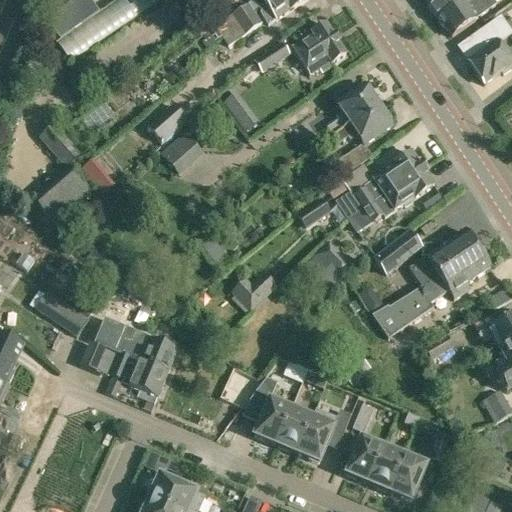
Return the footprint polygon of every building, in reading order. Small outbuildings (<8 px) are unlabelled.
[(97,14),(87,0),(74,0),(45,21),(59,41),(97,14)] [(129,10),(143,0),(161,0),(162,1),(164,0),(121,0),(55,46),(69,66),(136,20),(129,10)] [(260,9),(273,0),(251,0),(253,3),(255,1),(260,9)] [(261,14),(269,27),(309,1),(307,0),(273,0),(260,9),(263,13),(261,14)] [(421,0),(435,19),(461,0),(421,0)] [(450,39),(494,7),(489,0),(461,0),(435,19),(450,39)] [(215,28),(221,37),(254,16),(247,6),(215,28)] [(221,37),(228,47),(260,26),(254,16),(221,37)] [(293,51),(310,78),(319,72),(322,77),(333,69),(332,67),(346,58),(325,27),(311,36),(313,38),(293,51)] [(467,64),(483,87),(511,66),(511,64),(497,43),(467,64)] [(252,64),(261,77),(289,58),(281,45),(252,64)] [(326,131),(332,140),(378,108),(371,99),(373,96),(369,90),(366,90),(364,88),(351,97),(349,94),(343,92),(336,98),(335,103),(337,106),(336,107),(342,115),(335,121),(337,124),(326,131)] [(192,116),(214,109),(208,89),(186,96),(192,116)] [(222,105),(244,134),(255,125),(233,97),(222,105)] [(22,106),(9,105),(8,108),(7,120),(20,121),(22,106)] [(146,130),(161,147),(187,124),(172,107),(165,113),(146,130)] [(357,138),(363,146),(364,148),(393,129),(390,126),(391,123),(387,117),(385,117),(378,108),(332,140),(337,147),(347,140),(350,144),(357,138)] [(38,140),(65,171),(81,157),(54,126),(38,140)] [(159,157),(178,179),(203,157),(183,135),(159,157)] [(338,208),(348,222),(383,198),(424,170),(420,165),(418,166),(411,156),(391,169),(388,168),(380,173),(381,178),(374,182),(364,167),(341,183),(350,195),(338,203),(339,204),(338,208)] [(112,190),(91,165),(82,173),(102,198),(112,190)] [(383,198),(348,222),(357,235),(392,212),(394,214),(403,208),(405,210),(414,204),(414,202),(434,189),(426,177),(428,176),(424,170),(383,198)] [(34,203),(55,228),(92,197),(71,172),(34,203)] [(422,208),(427,214),(442,204),(438,197),(422,208)] [(295,219),(304,233),(329,216),(320,203),(295,219)] [(371,263),(384,279),(421,251),(408,234),(371,263)] [(407,271),(420,291),(429,285),(428,285),(476,252),(465,234),(441,250),(438,244),(422,255),(425,260),(407,271)] [(201,248),(221,274),(232,266),(212,239),(201,248)] [(329,247),(306,271),(330,295),(354,270),(329,247)] [(87,259),(114,278),(119,270),(93,251),(87,259)] [(370,319),(386,343),(432,311),(430,309),(429,307),(448,295),(453,303),(469,293),(466,287),(489,272),(476,252),(428,285),(429,285),(420,291),(419,292),(418,291),(385,311),(384,310),(370,319)] [(87,264),(77,274),(80,277),(72,284),(81,292),(97,275),(87,264)] [(88,289),(100,308),(117,296),(104,277),(88,289)] [(250,315),(275,291),(262,279),(251,290),(245,284),(232,297),(250,315)] [(34,311),(43,297),(38,293),(28,308),(34,311)] [(383,309),(379,302),(368,310),(373,317),(383,309)] [(348,307),(353,315),(360,311),(354,303),(348,307)] [(44,318),(72,337),(82,322),(54,304),(44,318)] [(141,313),(151,321),(156,314),(146,306),(141,313)] [(498,351),(511,343),(511,317),(478,336),(483,344),(491,339),(498,351)] [(139,365),(167,377),(177,354),(161,347),(163,343),(151,338),(149,343),(124,333),(123,336),(106,329),(98,348),(132,362),(137,352),(144,355),(139,365)] [(0,382),(6,385),(7,383),(9,383),(13,374),(12,374),(23,349),(0,338),(0,382)] [(424,351),(430,364),(453,351),(446,338),(424,351)] [(511,389),(511,343),(498,351),(503,360),(493,366),(499,375),(496,377),(506,394),(511,389)] [(167,377),(139,365),(132,362),(98,348),(98,349),(88,346),(79,369),(96,376),(96,374),(111,380),(105,395),(112,398),(118,382),(121,383),(120,385),(129,389),(130,388),(140,393),(137,400),(146,404),(154,407),(157,400),(167,377)] [(132,362),(139,365),(144,355),(137,352),(132,362)] [(292,356),(286,354),(280,361),(288,365),(292,356)] [(337,376),(348,388),(360,377),(349,365),(337,376)] [(271,399),(279,378),(271,374),(256,393),(271,399)] [(322,393),(326,384),(306,375),(302,385),(322,393)] [(0,406),(9,387),(6,385),(0,382),(0,406)] [(482,404),(495,426),(511,416),(511,413),(500,393),(482,404)] [(142,412),(151,416),(154,407),(146,404),(142,412)] [(269,405),(256,438),(277,447),(291,413),(269,405)] [(361,408),(352,432),(363,437),(373,412),(361,408)] [(311,422),(297,455),(318,464),(332,430),(343,434),(350,417),(339,412),(336,422),(316,414),(314,413),(311,422)] [(291,413),(277,447),(297,455),(311,422),(291,413)] [(407,416),(403,425),(414,430),(418,421),(407,416)] [(441,468),(450,444),(435,439),(426,462),(441,468)] [(362,443),(348,475),(369,483),(382,452),(362,443)] [(329,449),(325,459),(342,466),(346,457),(329,449)] [(476,469),(500,479),(507,461),(483,451),(476,469)] [(382,452),(369,483),(389,492),(402,461),(382,452)] [(180,468),(151,455),(144,470),(155,475),(167,472),(177,476),(180,468)] [(402,461),(389,492),(409,501),(423,469),(402,461)] [(159,479),(148,503),(168,511),(198,511),(204,499),(184,490),(185,487),(164,477),(162,481),(159,479)] [(451,504),(467,511),(474,496),(458,489),(451,504)] [(168,511),(148,503),(144,511),(168,511)]
